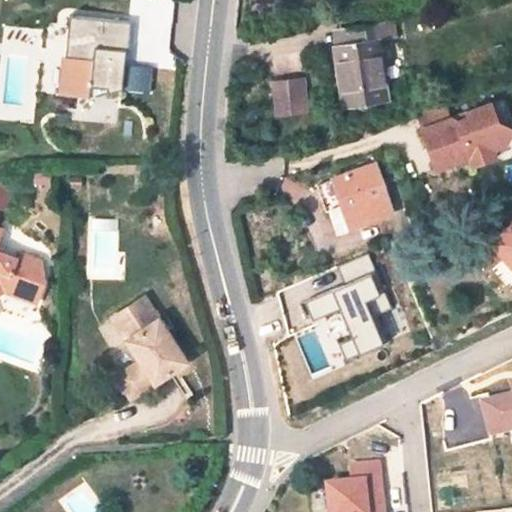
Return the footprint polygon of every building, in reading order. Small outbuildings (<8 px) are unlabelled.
[(130,21),(71,16),(61,96),(90,99),(123,91),(130,21)] [(398,37),(396,21),(382,23),(384,40),(398,37)] [(382,23),(350,28),(352,43),(334,45),(344,109),(387,103),(378,41),(384,40),(382,23)] [(332,30),(334,45),(352,43),(350,28),(332,30)] [(287,93),(257,90),(254,125),(284,128),(287,93)] [(511,127),(501,97),(489,101),(495,120),(511,127)] [(447,117),(441,98),(414,108),(421,126),(447,117)] [(504,142),(511,127),(495,120),(489,101),(465,110),(466,115),(456,119),(449,116),(447,117),(421,126),(419,127),(433,167),(467,155),(470,163),(493,155),(490,147),(504,142)] [(466,115),(465,110),(449,116),(456,119),(466,115)] [(394,213),(375,163),(333,178),(343,206),(331,211),(339,233),(394,213)] [(511,226),(493,244),(511,264),(511,226)] [(0,294),(8,291),(38,303),(46,281),(38,278),(44,259),(22,252),(19,259),(0,251),(0,240),(4,230),(0,228),(0,294)] [(353,353),(386,342),(372,301),(385,297),(370,255),(339,266),(346,286),(307,300),(313,318),(338,309),(353,353)] [(115,317),(141,358),(119,373),(133,397),(190,361),(148,295),(115,317)] [(511,391),(483,395),(487,435),(511,432),(511,391)] [(387,511),(384,458),(349,460),(350,477),(327,479),(329,511),(387,511)]
